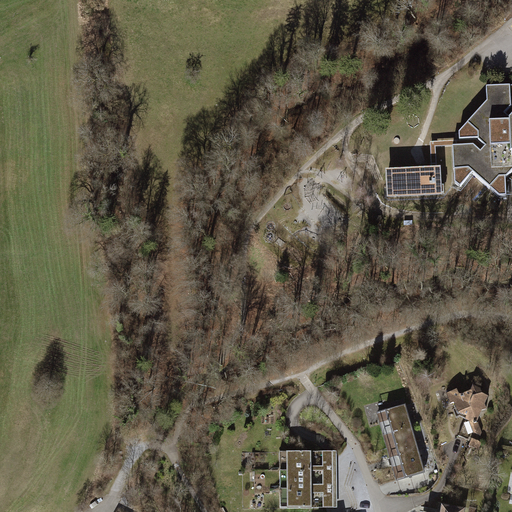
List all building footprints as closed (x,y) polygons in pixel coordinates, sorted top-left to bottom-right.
[(473,146),(453,147),(454,171),(455,183),(460,188),(473,174),(499,198),(506,198),(506,179),(507,179),(511,172),(511,182),(511,183),(511,185),(511,116),(510,119),(505,115),(511,107),(511,86),(486,87),(487,102),(459,133),(459,140),(478,140),(478,141),(485,147),(480,152),(473,146)] [(440,166),(385,169),(387,197),(441,194),(440,166)] [(457,388),(446,393),(456,418),(460,415),(469,421),(475,435),(483,432),(478,421),(489,395),(473,383),(471,389),(459,393),(457,388)] [(406,406),(376,415),(396,482),(426,473),(406,406)] [(336,454),(278,454),(278,510),(337,509),(336,454)]
